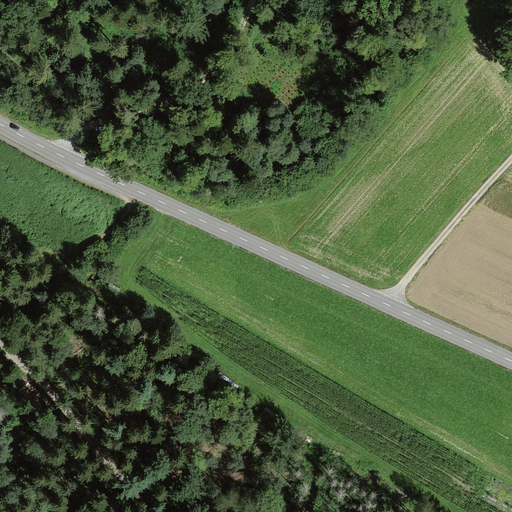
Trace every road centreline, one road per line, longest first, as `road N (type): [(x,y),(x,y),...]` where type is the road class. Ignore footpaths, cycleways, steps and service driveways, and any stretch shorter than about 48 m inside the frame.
road 1 (tertiary): [(0,122),(511,361)]
road 2 (track): [(254,0),(228,51),(162,107),(81,130),(56,154)]
road 3 (track): [(0,341),(159,511)]
road 4 (track): [(511,158),(387,304)]
